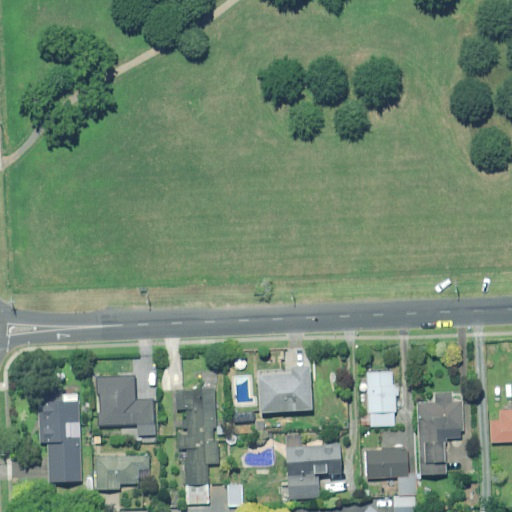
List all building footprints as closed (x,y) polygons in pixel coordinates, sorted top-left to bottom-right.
[(314,410),(311,367),(292,368),(293,373),(257,375),(259,413),(314,410)] [(398,372),(368,373),(369,415),(361,415),(361,426),(400,425),(398,372)] [(137,399),(136,376),(99,377),(101,425),(139,424),(140,442),(157,442),(156,398),(137,399)] [(220,463),(217,388),(176,390),(177,410),(187,409),(188,420),(183,421),(183,431),(188,430),(189,436),(179,436),(180,461),(185,461),(187,504),(208,503),(207,464),(220,463)] [(419,447),(420,474),(446,474),(445,440),(461,439),(460,430),(467,430),(466,399),(458,399),(458,393),(435,394),(436,401),(418,401),(419,447)] [(79,394),(63,394),(63,403),(42,403),(42,439),(50,439),(50,482),(80,482),(79,394)] [(511,441),(511,409),(500,410),(501,420),(491,421),(492,442),(511,441)] [(287,476),(287,499),(318,499),(318,476),(341,476),(341,448),(284,448),(284,476),(287,476)] [(399,495),(412,495),(419,494),(418,472),(409,473),(408,448),(365,450),(367,479),(370,478),(370,484),(383,484),(383,477),(399,477),(399,487),(399,495)] [(148,469),(148,457),(97,457),(97,489),(120,489),(120,483),(139,483),(139,469),(148,469)] [(244,506),(244,485),(228,485),(229,506),(244,506)] [(412,495),(399,495),(399,496),(395,496),(395,511),(415,511),(415,508),(412,508),(412,495)]
